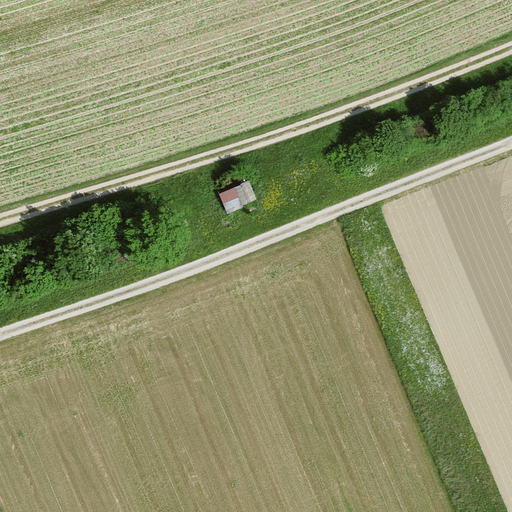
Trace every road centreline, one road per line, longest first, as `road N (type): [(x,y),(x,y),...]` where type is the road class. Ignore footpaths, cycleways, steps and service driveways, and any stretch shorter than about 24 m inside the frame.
road 1 (track): [(0,336),(511,144)]
road 2 (track): [(0,222),(247,147),(511,47)]
